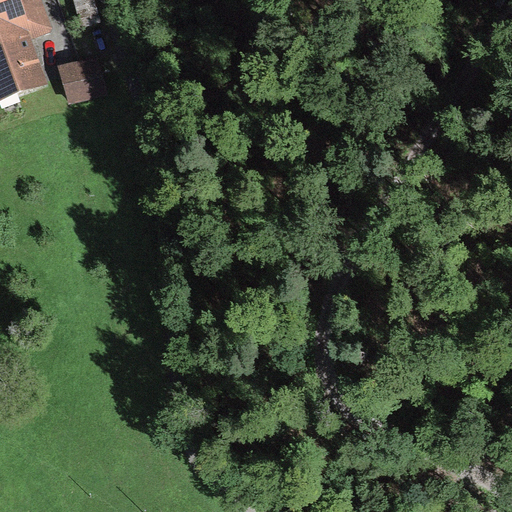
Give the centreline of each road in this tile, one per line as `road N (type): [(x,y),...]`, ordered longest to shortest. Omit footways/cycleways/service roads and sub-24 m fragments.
road 1 (track): [(511,496),(354,422),(325,374),(318,341),(331,294),(414,137),(511,7)]
road 2 (residential): [(108,0),(160,193),(183,430),(205,472),(250,511)]
